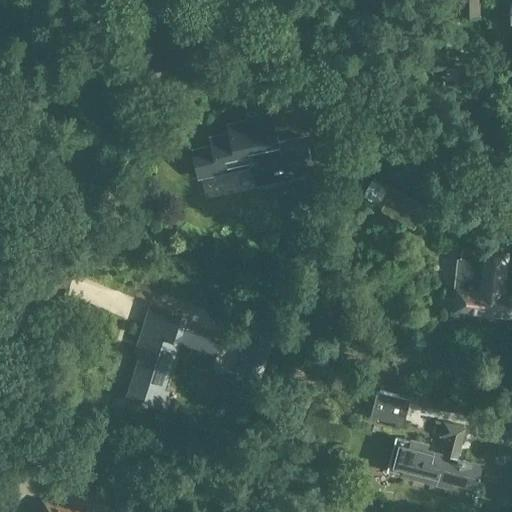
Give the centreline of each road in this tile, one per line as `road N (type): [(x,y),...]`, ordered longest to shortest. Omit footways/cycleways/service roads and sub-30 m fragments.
road 1 (unclassified): [(0,375),(30,289),(24,53),(36,0)]
road 2 (track): [(186,0),(511,186)]
